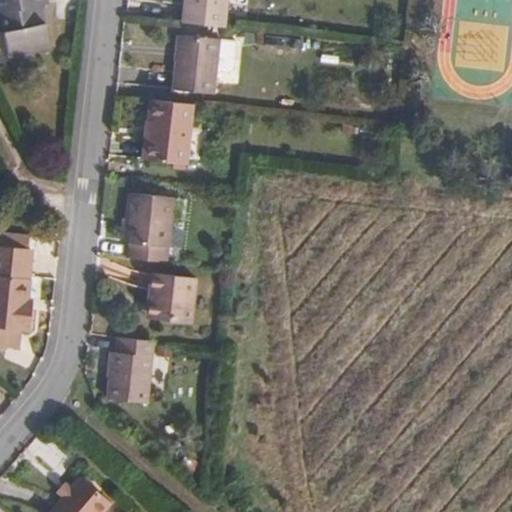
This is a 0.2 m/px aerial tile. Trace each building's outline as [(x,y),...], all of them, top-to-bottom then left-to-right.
[(46,0),(0,0),(0,13),(11,63),(34,58),(35,52),(50,47),(46,24),(41,23),(38,6),(47,4),(46,0)] [(185,0),(183,23),(226,28),(228,0),(185,0)] [(179,36),(174,91),(213,96),(218,40),(179,36)] [(194,105),(152,101),(149,120),(153,120),(149,160),(188,164),(194,105)] [(153,120),(149,120),(147,120),(143,160),(149,160),(153,120)] [(130,245),(128,259),(166,263),(173,199),(131,194),(125,243),(130,245)] [(28,235),(0,231),(0,245),(27,249),(28,235)] [(27,249),(0,245),(0,328),(30,331),(32,311),(26,311),(28,300),(30,281),(28,279),(31,249),(27,249)] [(151,274),(148,303),(154,303),(153,320),(189,323),(194,279),(151,274)] [(154,343),(119,339),(117,353),(112,352),(107,399),(147,404),(154,343)] [(81,477),(50,511),(103,511),(111,503),(81,477)]
